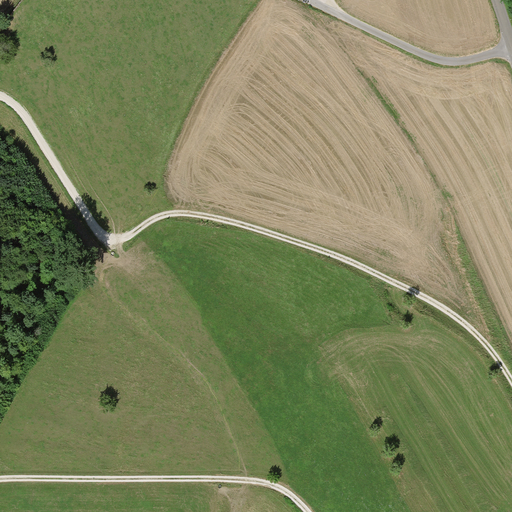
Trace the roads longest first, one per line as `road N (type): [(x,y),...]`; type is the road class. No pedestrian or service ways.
road 1 (track): [(0,96),(28,120),(80,211),(105,236),(129,238),(166,214),(265,232),(448,312),(488,346),(511,386)]
road 2 (track): [(305,511),(263,482),(0,477)]
road 3 (track): [(105,236),(109,253),(94,282),(204,383),(223,414),(242,480)]
road 4 (track): [(511,51),(442,63),(330,10)]
